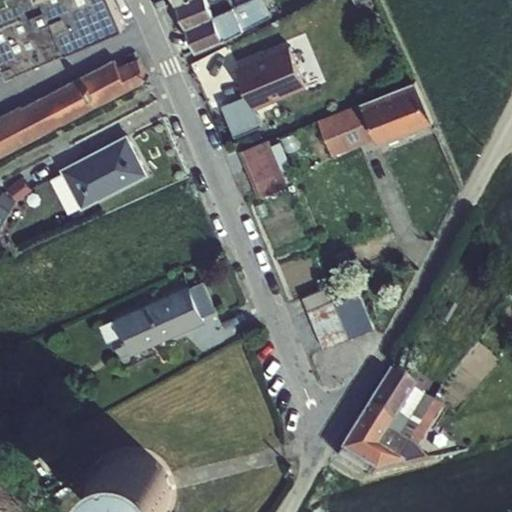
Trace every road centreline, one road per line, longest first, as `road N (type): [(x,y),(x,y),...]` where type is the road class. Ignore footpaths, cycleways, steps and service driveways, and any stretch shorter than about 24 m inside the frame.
road 1 (unclassified): [(331,436),(283,343),(140,0)]
road 2 (unclassified): [(331,436),(501,137)]
